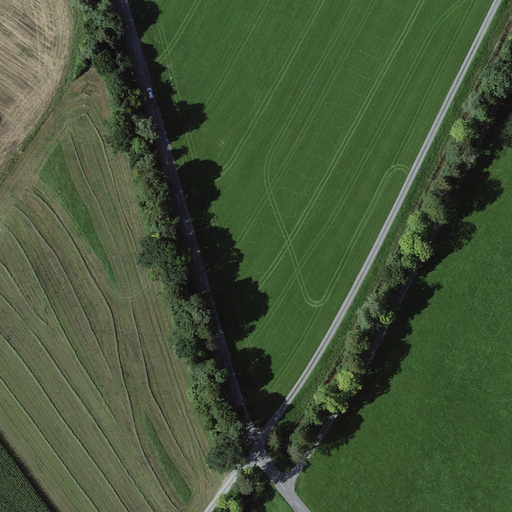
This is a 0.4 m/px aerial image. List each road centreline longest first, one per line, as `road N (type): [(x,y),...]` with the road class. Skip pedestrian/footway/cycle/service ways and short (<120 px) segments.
road 1 (track): [(213,511),(351,298),(500,0)]
road 2 (tertiary): [(123,0),(236,396),(262,457),(304,511)]
road 3 (track): [(511,75),(371,354),(285,489)]
